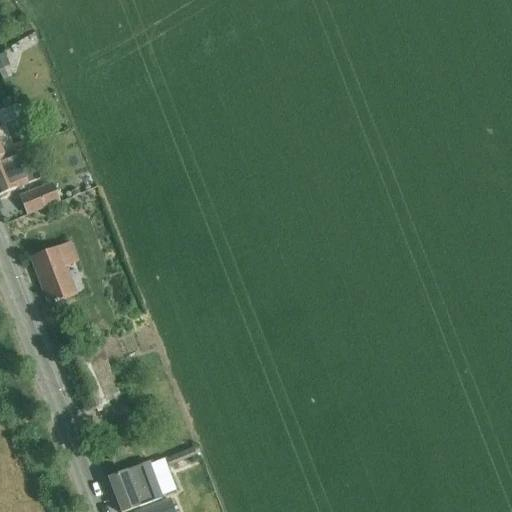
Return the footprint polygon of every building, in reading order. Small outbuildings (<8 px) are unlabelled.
[(0,158),(16,152),(5,125),(21,119),(16,106),(0,112),(0,158)] [(16,152),(0,158),(0,195),(41,179),(35,161),(21,167),(16,152)] [(20,197),(28,216),(60,203),(53,184),(20,197)] [(65,269),(77,264),(69,244),(32,259),(50,306),(76,296),(65,269)] [(68,365),(88,412),(120,398),(100,349),(68,365)] [(194,449),(167,460),(170,467),(197,456),(194,449)] [(140,468),(109,480),(121,511),(128,511),(164,498),(151,462),(140,466),(140,468)]
